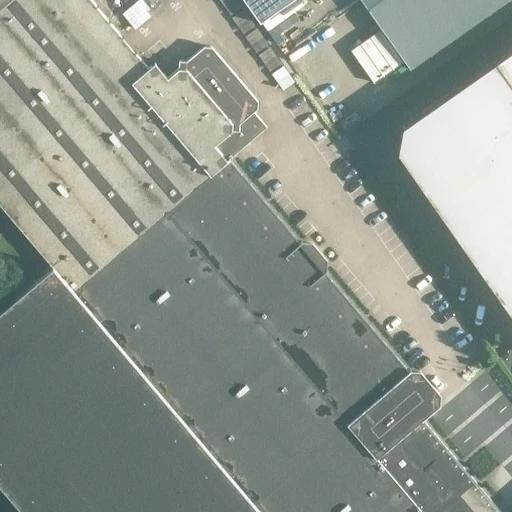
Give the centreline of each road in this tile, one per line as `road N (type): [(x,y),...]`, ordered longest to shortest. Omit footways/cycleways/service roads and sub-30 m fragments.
road 1 (unclassified): [(511,440),(455,376),(288,149),(262,82),(204,0)]
road 2 (unknown): [(511,307),(440,198),(423,139),(456,64),(511,18)]
